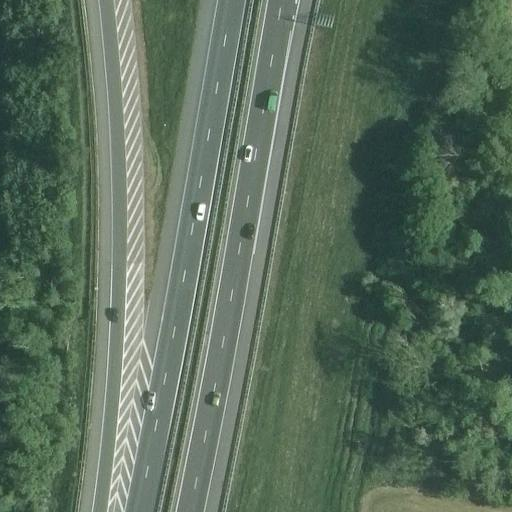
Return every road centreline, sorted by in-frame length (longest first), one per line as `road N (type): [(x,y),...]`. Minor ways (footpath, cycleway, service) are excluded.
road 1 (motorway): [(188,511),(281,0)]
road 2 (motorway): [(231,0),(140,511)]
road 3 (motorway): [(107,0),(121,275),(103,511)]
